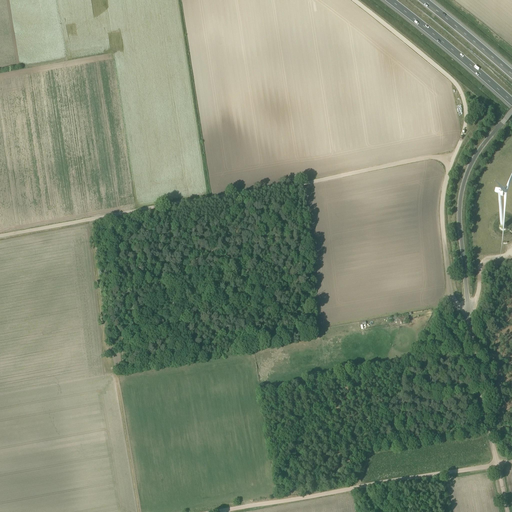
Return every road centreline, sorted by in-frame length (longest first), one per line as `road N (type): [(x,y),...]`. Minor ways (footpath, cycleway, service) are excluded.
road 1 (track): [(0,234),(442,156),(451,161),(440,204),(448,295),(468,310)]
road 2 (track): [(497,465),(223,511)]
road 3 (track): [(351,0),(463,95),(451,161)]
road 4 (unclassified): [(505,119),(482,144),(461,191),(468,310)]
road 5 (motorway): [(389,0),(511,102)]
road 6 (track): [(468,310),(497,465)]
